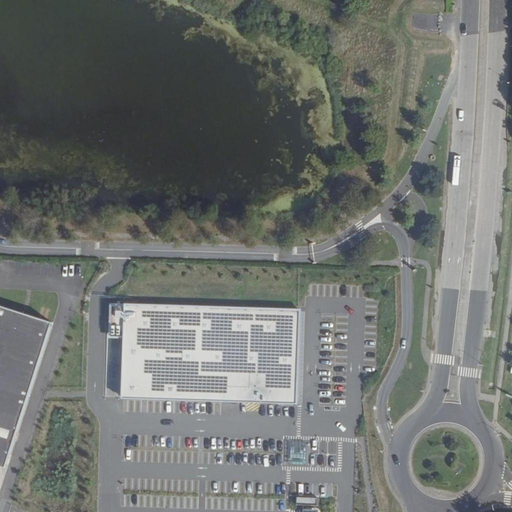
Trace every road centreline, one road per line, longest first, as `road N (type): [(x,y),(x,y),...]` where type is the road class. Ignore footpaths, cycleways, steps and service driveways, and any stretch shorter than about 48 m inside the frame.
road 1 (tertiary): [(473,420),(467,384),(498,0)]
road 2 (unclassified): [(0,244),(303,254),(386,214)]
road 3 (tertiary): [(469,45),(444,359),(432,414)]
road 4 (unknown): [(6,511),(73,293),(60,285),(0,283)]
road 5 (unclassified): [(400,233),(407,335),(382,404),(398,451)]
road 6 (unclassified): [(469,45),(416,169),(394,200)]
